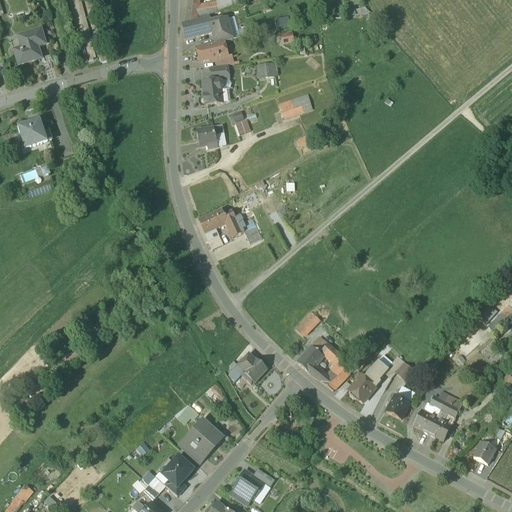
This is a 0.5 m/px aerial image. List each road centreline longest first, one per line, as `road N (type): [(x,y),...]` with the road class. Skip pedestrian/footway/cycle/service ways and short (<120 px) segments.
road 1 (track): [(511,68),(227,305)]
road 2 (residential): [(171,64),(172,163),(187,226),(227,305),(301,380)]
road 3 (residential): [(301,380),(393,448),(511,511)]
road 4 (residential): [(0,104),(92,76),(171,64)]
road 5 (residential): [(301,380),(188,511)]
